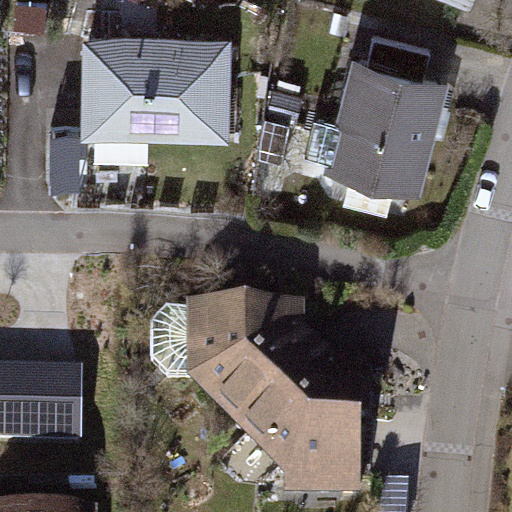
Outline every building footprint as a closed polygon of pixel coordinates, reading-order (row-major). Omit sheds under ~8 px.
[(450,0),(478,12),(483,0),(450,0)] [(235,133),(237,36),(82,34),(81,131),(235,133)] [(458,76),(367,50),(333,164),(424,190),(458,76)] [(194,385),(239,429),(320,347),(305,329),(311,306),(192,306),(194,385)] [(347,378),(320,347),(239,429),(311,497),(366,494),(365,382),(347,378)]
